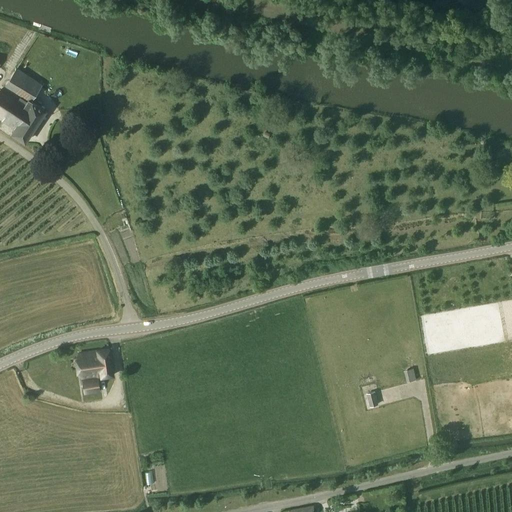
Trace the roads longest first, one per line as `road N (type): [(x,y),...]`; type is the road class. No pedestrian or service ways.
road 1 (tertiary): [(0,365),(75,337),(511,246)]
road 2 (unclassified): [(247,511),(511,454)]
